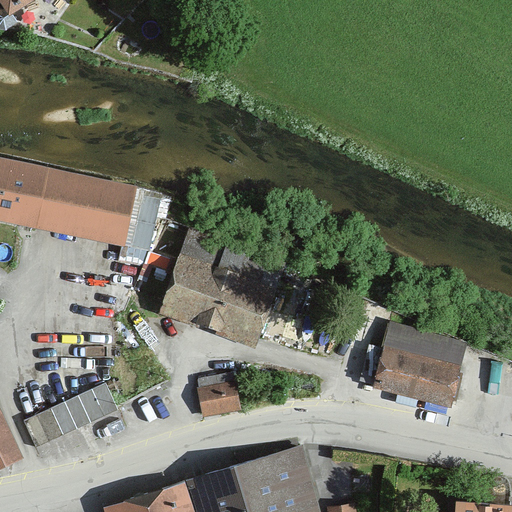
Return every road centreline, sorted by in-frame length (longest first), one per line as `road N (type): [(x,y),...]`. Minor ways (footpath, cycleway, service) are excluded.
road 1 (tertiary): [(0,505),(290,425),(397,429),(511,458)]
road 2 (unknown): [(178,456),(191,369),(234,346),(325,363),(345,382),(349,422)]
